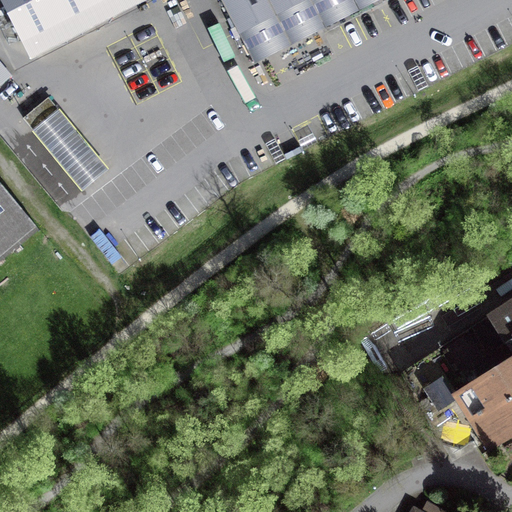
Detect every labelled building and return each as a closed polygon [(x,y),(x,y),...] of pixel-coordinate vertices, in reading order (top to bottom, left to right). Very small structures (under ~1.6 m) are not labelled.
[(6,0),(26,39),(102,0),(6,0)] [(226,0),(256,57),(369,0),(226,0)] [(0,63),(0,85),(11,76),(0,63)] [(49,97),(23,118),(33,130),(32,130),(83,191),(109,170),(49,97)] [(0,262),(40,229),(0,181),(0,262)] [(511,301),(490,316),(511,350),(511,301)] [(511,350),(490,316),(403,373),(453,458),(511,422),(511,350)]
